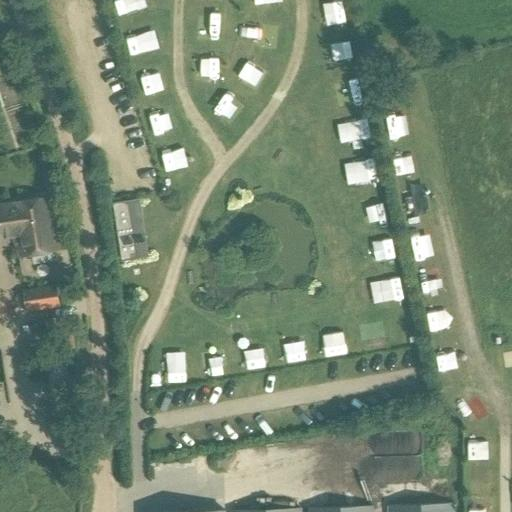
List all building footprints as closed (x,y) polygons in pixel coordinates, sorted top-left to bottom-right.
[(132,46),(133,21),(122,21),(121,46),(132,46)] [(220,53),(221,31),(210,31),(210,52),(220,53)] [(322,35),(319,59),(339,61),(342,38),(322,35)] [(231,95),(241,81),(225,70),(215,83),(231,95)] [(7,204),(0,204),(0,238),(15,236),(17,245),(19,256),(31,254),(32,262),(50,260),(49,251),(60,249),(51,196),(23,201),(7,203),(7,204)] [(127,200),(113,203),(122,259),(136,257),(130,218),(127,200)] [(55,283),(23,289),(27,312),(59,306),(55,283)] [(71,318),(46,321),(50,352),(75,349),(71,318)] [(67,357),(49,359),(51,392),(70,390),(67,357)] [(472,499),(464,511),(488,511),(490,509),(472,499)] [(371,511),(371,505),(308,507),(308,511),(453,511),(453,503),(390,505),(389,511),(371,511)]
